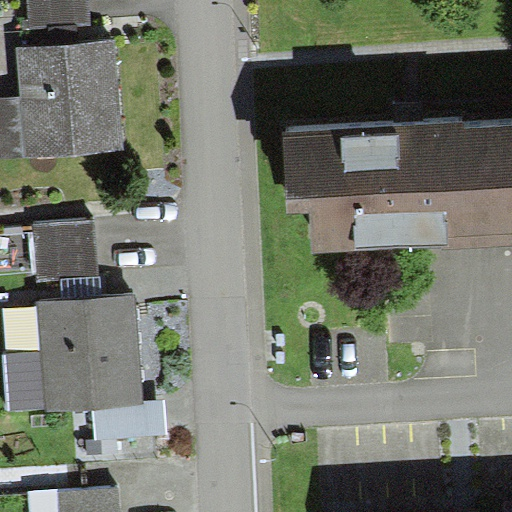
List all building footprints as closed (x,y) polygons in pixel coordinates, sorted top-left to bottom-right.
[(77,0),(20,0),(21,33),(78,32),(77,0)] [(110,45),(12,50),(14,104),(0,105),(0,157),(115,153),(110,45)] [(511,127),(282,140),(286,208),(312,206),(314,246),(511,236),(511,127)] [(88,225),(27,229),(37,358),(0,360),(0,367),(3,408),(134,398),(127,302),(94,305),(88,225)] [(112,511),(111,494),(52,496),(52,511),(112,511)]
